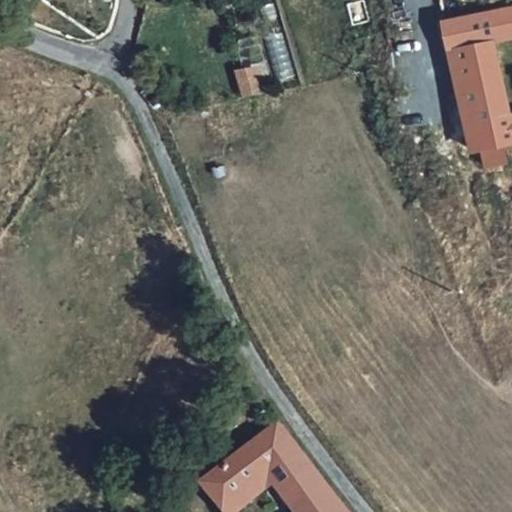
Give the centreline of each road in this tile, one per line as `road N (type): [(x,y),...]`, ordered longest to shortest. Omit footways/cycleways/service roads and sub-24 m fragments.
road 1 (unclassified): [(365,511),(233,323),(115,59)]
road 2 (unclassified): [(0,26),(115,59)]
